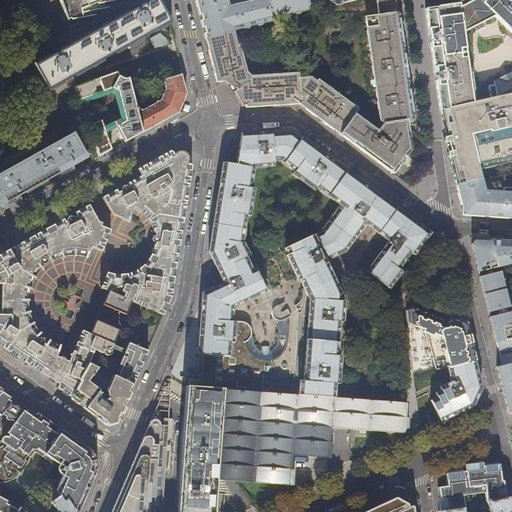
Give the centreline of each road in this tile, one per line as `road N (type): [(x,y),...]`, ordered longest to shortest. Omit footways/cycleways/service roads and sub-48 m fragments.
road 1 (residential): [(212,120),(185,303),(124,451)]
road 2 (residential): [(212,120),(296,119),(450,225)]
road 3 (residential): [(0,226),(176,127),(212,120)]
road 4 (residential): [(500,424),(450,225)]
road 5 (residential): [(124,451),(0,367)]
road 6 (residential): [(303,511),(418,459)]
road 7 (residential): [(183,0),(212,120)]
